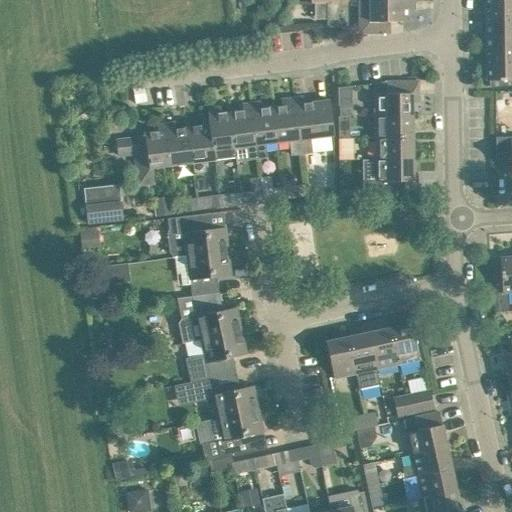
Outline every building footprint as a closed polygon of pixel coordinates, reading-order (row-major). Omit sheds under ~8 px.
[(511,0),(485,0),(485,14),(511,13),(511,0)] [(415,1),(359,2),(359,28),(364,34),(390,33),(390,21),(409,21),(409,10),(415,10),(415,1)] [(327,27),(339,27),(339,2),(327,2),(327,27)] [(486,36),(511,35),(511,13),(485,14),(486,36)] [(486,58),(511,57),(511,35),(486,36),(486,58)] [(511,57),(486,58),(486,80),(511,79),(511,57)] [(374,115),(412,114),(412,102),(418,102),(418,81),(386,81),(386,93),(374,94),(374,115)] [(329,100),(303,103),(302,96),(294,97),(301,154),(313,153),(311,138),(333,136),(329,100)] [(290,156),(301,154),(294,97),(285,99),(285,105),(273,107),(277,141),(288,140),(290,156)] [(277,141),(273,107),(260,108),(260,102),(251,103),(257,159),(267,158),(265,143),(277,141)] [(247,160),(257,159),(251,103),(242,104),(243,110),(230,112),(234,147),(246,145),(247,160)] [(352,105),(339,105),(339,115),(352,115),(352,105)] [(217,113),(217,107),(207,108),(208,118),(212,149),(213,149),(214,160),(236,157),(234,147),(230,112),(217,113)] [(375,137),(412,136),(412,114),(374,115),(375,137)] [(214,160),(213,149),(212,149),(208,118),(200,119),(201,125),(188,127),(192,163),(214,160)] [(192,163),(188,127),(176,129),(175,122),(165,123),(170,166),(192,163)] [(152,168),(170,166),(165,123),(157,124),(158,131),(145,132),(145,136),(116,140),(119,156),(134,154),(138,186),(154,184),(152,168)] [(350,127),(338,127),(338,138),(350,137),(350,127)] [(375,157),(413,157),(412,136),(375,137),(375,157)] [(511,139),(511,140),(511,138),(511,136),(496,138),(494,138),(495,146),(496,159),(496,160),(497,160),(497,159),(511,158),(511,161),(511,166),(507,166),(507,168),(511,167),(511,173),(508,174),(508,176),(511,175),(511,139)] [(339,160),(351,159),(350,137),(338,138),(339,160)] [(375,159),(362,159),(362,194),(391,193),(417,192),(417,180),(413,180),(413,157),(375,157),(375,159)] [(282,187),(273,188),(271,176),(260,178),(263,201),(284,198),(282,187)] [(242,204),(263,201),(260,178),(249,179),(250,191),(240,192),(242,204)] [(304,185),(294,186),(293,178),(281,179),(282,187),(284,198),(306,196),(304,185)] [(219,206),(242,204),(240,192),(217,195),(219,206)] [(198,209),(219,206),(217,195),(197,198),(198,209)] [(154,216),(174,214),(171,196),(152,198),(154,216)] [(120,197),(85,201),(85,206),(87,224),(123,219),(121,202),(120,197)] [(186,211),(198,209),(197,198),(185,199),(186,211)] [(174,258),(228,252),(225,227),(209,229),(207,214),(209,214),(209,213),(166,218),(168,229),(166,233),(169,251),(172,257),(174,256),(174,258)] [(97,226),(79,228),(81,248),(100,246),(97,226)] [(228,252),(174,258),(176,274),(180,273),(181,285),(190,283),(192,296),(219,292),(217,292),(215,277),(231,275),(228,252)] [(508,292),(511,291),(511,256),(495,258),(495,259),(500,259),(500,265),(495,266),(495,267),(500,267),(502,293),(508,292)] [(495,267),(495,266),(491,266),(491,271),(493,293),(497,293),(502,293),(500,267),(495,267)] [(184,342),(201,339),(241,330),(236,307),(220,310),(217,293),(219,293),(219,292),(175,298),(176,304),(193,301),(196,315),(183,318),(180,323),(184,342)] [(510,310),(508,292),(502,293),(497,293),(498,310),(510,310)] [(397,364),(420,359),(412,323),(389,328),(397,364)] [(377,368),(397,364),(389,328),(369,332),(377,368)] [(173,386),(234,373),(231,357),(246,354),(241,330),(201,339),(204,354),(184,358),(189,382),(173,385),(173,386)] [(376,369),(377,368),(369,332),(349,337),(356,373),(355,373),(358,389),(379,385),(376,369)] [(355,373),(356,373),(349,337),(326,341),(334,378),(355,373)] [(508,375),(511,374),(511,351),(503,354),(508,375)] [(218,417),(258,409),(253,385),(237,389),(234,373),(173,386),(178,406),(205,399),(205,401),(210,405),(215,404),(218,417)] [(434,408),(431,395),(430,390),(404,396),(408,413),(434,408)] [(397,416),(408,413),(404,396),(393,398),(397,416)] [(226,457),(254,451),(254,450),(251,451),(248,436),(263,432),(258,409),(218,417),(194,422),(199,444),(222,438),(226,457)] [(411,453),(446,446),(439,411),(415,417),(417,429),(406,431),(411,453)] [(365,414),(368,427),(377,425),(374,412),(365,414)] [(341,433),(368,427),(365,414),(338,420),(341,433)] [(319,450),(352,443),(350,437),(317,444),(319,450)] [(322,466),(319,450),(317,444),(295,449),(297,460),(307,458),(309,465),(314,468),(322,466)] [(416,475),(451,467),(446,446),(411,453),(414,465),(402,468),(404,478),(416,475)] [(275,453),(277,464),(297,460),(295,449),(275,453)] [(255,469),(277,464),(275,453),(253,458),(255,469)] [(131,458),(111,462),(115,481),(135,477),(131,458)] [(212,471),(223,469),(221,458),(210,460),(212,471)] [(232,463),(234,474),(255,469),(253,458),(232,463)] [(190,468),(194,486),(210,482),(207,464),(190,468)] [(421,495),(456,488),(451,467),(416,475),(421,495)] [(367,485),(379,483),(377,472),(365,474),(367,485)] [(367,485),(370,498),(382,496),(379,483),(367,485)] [(130,511),(136,511),(152,509),(148,487),(127,491),(130,511)] [(410,511),(464,511),(464,508),(460,509),(456,488),(421,495),(421,496),(408,499),(410,511)] [(366,511),(363,491),(349,494),(352,505),(330,510),(330,511),(366,511)] [(283,494),(262,499),(264,511),(286,511),(286,508),(283,494)] [(308,511),(307,503),(286,508),(286,511),(308,511)]
